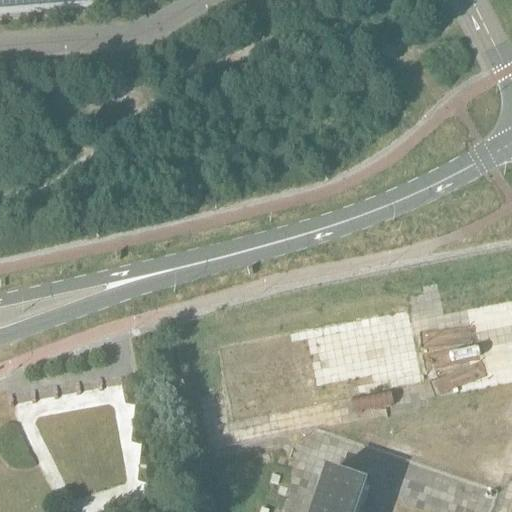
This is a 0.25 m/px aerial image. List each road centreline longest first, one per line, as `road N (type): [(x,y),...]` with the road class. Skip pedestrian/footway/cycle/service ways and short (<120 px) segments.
road 1 (tertiary): [(0,318),(381,213),(511,141)]
road 2 (unknown): [(297,511),(319,468),(339,463),(482,511)]
road 3 (unclassified): [(0,44),(117,36),(166,23),(206,0)]
